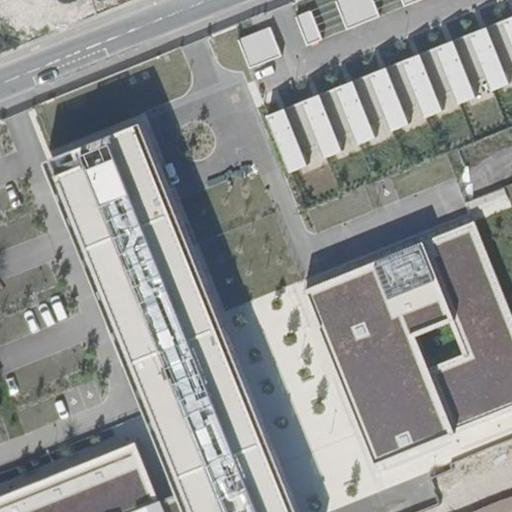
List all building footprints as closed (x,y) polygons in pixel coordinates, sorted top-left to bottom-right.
[(377,0),(343,0),(354,27),(383,16),(377,0)] [(313,7),(301,11),(313,43),(324,39),(313,7)] [(511,16),(271,112),(294,171),(511,83),(511,16)] [(273,25),(244,36),(256,68),(285,57),(273,25)] [(284,511),(283,508),(143,167),(124,121),(44,154),(81,245),(181,488),(190,511),(284,511)] [(443,436),(464,428),(511,408),(511,326),(472,225),(303,291),(371,464),(443,436)] [(137,441),(0,494),(0,511),(190,511),(181,488),(160,496),(137,441)]
